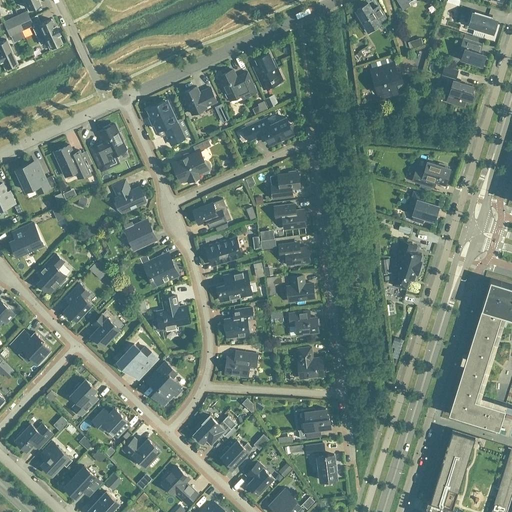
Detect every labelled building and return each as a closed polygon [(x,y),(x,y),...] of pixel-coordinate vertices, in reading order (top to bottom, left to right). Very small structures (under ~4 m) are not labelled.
[(24,0),(28,8),(39,3),(37,0),(24,0)] [(410,5),(407,0),(396,0),(403,10),(410,5)] [(379,21),(385,17),(378,6),(372,10),(368,3),(356,10),(359,15),(357,16),(367,33),(376,28),(375,26),(380,23),(379,21)] [(496,25),(496,19),(491,19),(491,17),(492,17),(492,15),(474,10),(472,17),(472,19),(470,19),(470,25),(475,25),(475,27),(474,26),(473,29),(491,34),(492,32),(494,25),(496,25)] [(18,23),(30,18),(26,11),(15,16),(18,23)] [(18,23),(15,16),(3,22),(6,29),(18,23)] [(33,25),(30,18),(18,23),(21,31),(33,25)] [(34,27),(33,27),(40,43),(46,41),(51,50),(62,45),(57,34),(59,33),(58,31),(56,27),(55,25),(53,26),(53,25),(50,19),(39,24),(34,27)] [(21,31),(18,23),(6,29),(9,36),(21,31)] [(485,53),(480,51),(482,44),(463,38),(461,45),(465,47),(462,59),(481,65),(485,53)] [(6,39),(0,41),(0,59),(1,59),(6,70),(18,65),(13,54),(16,53),(13,45),(9,47),(6,39)] [(358,52),(354,55),(358,61),(362,58),(358,52)] [(283,81),(275,65),(274,65),(272,61),(269,53),(256,59),(259,65),(254,66),(254,67),(264,89),(283,81)] [(391,57),(370,63),(372,69),(393,63),(391,57)] [(405,90),(401,75),(400,71),(397,72),(394,63),(393,63),(372,69),(371,70),(378,92),(380,92),(381,98),(405,90)] [(455,77),(456,71),(444,67),(441,76),(448,78),(449,75),(455,77)] [(257,92),(247,72),(240,75),(241,77),(237,79),(237,77),(236,77),(233,69),(218,76),(226,92),(225,94),(227,98),(229,99),(230,100),(231,99),(233,100),(237,98),(238,96),(242,95),(247,97),(257,92)] [(471,99),(473,92),(471,92),(473,86),(454,80),(447,101),(463,106),(465,98),(471,99)] [(206,106),(217,101),(210,87),(203,91),(203,92),(200,93),(197,86),(182,93),(192,114),(206,107),(206,106)] [(273,94),(265,99),(269,108),(278,104),(273,94)] [(184,138),(176,120),(167,100),(148,109),(157,129),(163,127),(166,134),(171,144),(184,138)] [(263,100),(258,103),(258,105),(261,111),(267,108),(263,100)] [(222,103),(214,106),(217,113),(225,109),(222,103)] [(245,127),(243,128),(249,140),(265,133),(270,144),(293,133),(293,132),(295,131),(292,124),(289,126),(285,117),(269,124),(266,117),(259,121),(257,117),(244,123),(245,127)] [(103,140),(91,146),(91,147),(90,147),(101,171),(112,166),(114,164),(115,160),(115,158),(113,154),(126,148),(122,140),(124,140),(120,132),(119,132),(115,124),(111,126),(109,124),(103,127),(103,129),(99,131),(103,140)] [(210,168),(210,166),(209,164),(207,162),(205,162),(200,151),(211,146),(208,139),(193,146),(195,152),(190,154),(189,154),(188,154),(187,154),(186,154),(185,154),(184,155),(183,156),(182,157),(182,158),(172,162),(181,181),(187,178),(189,181),(199,177),(197,174),(201,172),(203,173),(206,173),(208,172),(209,170),(210,168)] [(90,172),(80,150),(74,153),(70,145),(54,152),(65,175),(74,171),(77,178),(90,172)] [(445,183),(450,168),(447,167),(447,165),(439,163),(438,164),(428,161),(425,170),(417,168),(413,181),(420,183),(431,186),(433,187),(435,180),(445,183)] [(49,187),(38,163),(32,166),(31,162),(16,169),(19,176),(17,177),(21,185),(23,184),(26,190),(35,186),(38,193),(49,187)] [(278,175),(270,176),(271,184),(273,198),(292,196),(292,195),(291,195),(290,190),(291,188),(300,187),(298,172),(296,172),(296,170),(288,171),(289,173),(278,175)] [(145,201),(138,187),(130,191),(125,180),(113,185),(117,195),(118,196),(116,197),(123,211),(145,201)] [(420,183),(419,188),(430,191),(431,186),(420,183)] [(10,191),(7,193),(1,196),(6,206),(15,202),(10,191)] [(103,199),(105,193),(97,191),(95,197),(103,199)] [(434,220),(438,205),(423,200),(425,195),(414,191),(409,207),(415,209),(413,213),(414,214),(412,219),(422,222),(423,219),(431,221),(432,219),(434,220)] [(80,196),(76,205),(83,208),(87,198),(80,196)] [(221,209),(225,207),(222,199),(194,210),(199,223),(206,220),(209,227),(226,220),(221,209)] [(305,226),(303,214),(303,209),(295,210),(294,203),(275,206),(276,220),(284,219),(285,228),(305,226)] [(59,207),(53,210),(57,220),(64,216),(59,207)] [(156,239),(147,219),(133,225),(131,221),(124,224),(126,229),(125,229),(134,249),(156,239)] [(37,246),(31,232),(36,230),(33,222),(13,231),(13,232),(15,231),(18,237),(11,241),(17,255),(37,246)] [(398,231),(409,234),(411,228),(400,224),(398,231)] [(241,256),(235,237),(207,245),(212,265),(241,256)] [(260,241),(261,249),(275,247),(274,239),(260,241)] [(421,254),(415,252),(417,245),(400,239),(396,252),(399,254),(397,260),(419,267),(421,260),(420,260),(421,254)] [(299,248),(298,242),(279,244),(280,256),(286,256),(287,265),(289,264),(291,266),(294,265),(295,264),(309,262),(307,246),(299,248)] [(178,274),(171,259),(168,253),(167,254),(166,253),(168,253),(144,263),(147,270),(149,270),(151,275),(150,275),(151,278),(153,278),(155,284),(154,285),(178,274)] [(38,272),(41,275),(43,277),(38,282),(50,293),(59,283),(60,285),(66,279),(64,277),(66,276),(57,268),(63,261),(55,254),(38,272)] [(387,258),(380,259),(382,274),(389,273),(387,258)] [(414,279),(416,273),(417,273),(419,267),(397,260),(399,261),(395,273),(396,273),(393,284),(406,288),(409,277),(414,279)] [(248,294),(246,283),(249,282),(246,271),(225,275),(225,276),(227,284),(218,286),(221,300),(248,294)] [(314,298),(312,283),(303,284),(302,281),(304,281),(303,275),(291,277),(292,285),(287,286),(289,301),(314,298)] [(511,285),(491,279),(461,375),(449,413),(495,428),(501,408),(476,400),(502,314),(511,316),(511,285)] [(79,283),(66,298),(71,303),(64,310),(70,315),(71,314),(77,320),(91,304),(85,298),(89,293),(79,283)] [(385,290),(385,301),(396,301),(396,289),(385,290)] [(187,312),(185,306),(186,306),(185,306),(177,307),(176,303),(177,303),(176,296),(176,295),(162,298),(163,298),(164,305),(164,306),(165,306),(166,309),(157,311),(157,312),(158,312),(159,318),(159,319),(162,318),(163,326),(163,327),(167,326),(167,328),(167,329),(176,327),(175,327),(175,325),(187,322),(186,322),(185,314),(187,313),(187,312)] [(14,313),(0,299),(0,322),(3,319),(6,322),(14,313)] [(145,302),(135,307),(139,313),(147,311),(145,302)] [(249,335),(247,319),(253,318),(251,307),(233,310),(234,318),(233,318),(232,319),(230,319),(229,319),(228,318),(225,319),(225,323),(223,324),(224,330),(226,330),(227,337),(238,335),(238,336),(249,335)] [(119,329),(112,321),(115,318),(107,310),(96,321),(93,324),(97,328),(91,335),(97,341),(98,340),(103,346),(113,336),(115,338),(120,333),(117,330),(119,329)] [(319,324),(318,318),(316,318),(316,317),(310,317),(309,310),(289,313),(290,325),(294,324),(296,324),(298,335),(306,334),(306,331),(318,330),(317,324),(319,324)] [(50,349),(44,343),(40,339),(41,338),(35,332),(31,336),(24,330),(11,344),(18,351),(22,347),(33,357),(32,358),(39,365),(47,356),(45,354),(50,349)] [(142,375),(157,358),(145,346),(141,351),(134,344),(132,345),(129,344),(125,349),(127,351),(118,360),(128,370),(132,366),(142,375)] [(324,375),(321,357),(312,359),(311,346),(298,348),(299,360),(298,360),(299,368),(298,370),(298,374),(300,376),(300,378),(302,377),(304,379),(308,378),(309,376),(324,375)] [(255,367),(257,353),(237,350),(236,351),(238,351),(238,356),(236,358),(228,356),(225,373),(247,376),(248,366),(255,367)] [(3,360),(0,362),(0,373),(1,375),(2,373),(8,379),(15,371),(3,360)] [(181,386),(172,378),(170,375),(171,374),(168,371),(171,367),(165,361),(147,380),(153,386),(154,385),(157,388),(152,393),(164,404),(173,394),(176,396),(182,389),(180,387),(181,386)] [(97,399),(92,394),(96,390),(85,379),(81,384),(79,382),(74,388),(76,389),(71,394),(78,401),(73,406),(82,414),(97,399)] [(104,408),(93,420),(103,430),(112,438),(117,432),(118,433),(129,421),(115,407),(109,413),(104,408)] [(303,409),(295,410),(299,438),(307,437),(320,435),(319,429),(322,428),(330,427),(329,417),(327,417),(325,408),(314,410),(314,408),(303,409)] [(196,435),(195,436),(200,441),(201,440),(203,441),(207,438),(211,442),(221,432),(225,436),(236,423),(227,415),(219,424),(210,415),(203,422),(204,423),(194,433),(196,435)] [(39,448),(52,433),(42,424),(37,429),(31,423),(23,431),(22,430),(16,436),(17,438),(15,439),(27,450),(36,440),(41,444),(38,447),(39,448)] [(506,511),(511,495),(511,447),(491,511),(451,511),(475,436),(467,434),(465,433),(452,429),(430,500),(427,499),(426,502),(423,511),(506,511)] [(127,431),(123,436),(126,439),(131,435),(127,431)] [(263,434),(254,444),(259,449),(268,439),(263,434)] [(146,466),(160,450),(148,438),(142,445),(134,438),(123,449),(131,457),(134,454),(146,466)] [(229,448),(227,445),(222,451),(225,453),(221,457),(226,462),(226,463),(232,469),(252,447),(247,443),(244,446),(237,440),(229,448)] [(69,457),(58,446),(58,447),(52,442),(41,454),(46,459),(42,464),(52,474),(69,457)] [(337,478),(334,454),(324,455),(323,451),(324,451),(323,443),(306,445),(307,453),(318,452),(318,456),(317,456),(321,480),(337,478)] [(109,456),(115,450),(110,446),(105,452),(109,456)] [(106,456),(98,450),(92,456),(99,463),(106,456)] [(258,493),(273,477),(263,468),(264,468),(258,462),(246,474),(252,479),(248,484),(258,493)] [(286,463),(281,467),(288,473),(292,469),(286,463)] [(101,482),(84,465),(65,486),(76,496),(85,488),(90,493),(89,494),(89,495),(101,482)] [(186,482),(190,478),(177,466),(169,474),(168,472),(162,478),(163,479),(161,482),(174,494),(176,493),(187,504),(198,493),(186,482)] [(110,488),(120,478),(114,473),(105,483),(110,488)] [(143,475),(136,483),(142,489),(150,481),(143,475)] [(294,511),(300,506),(295,501),(297,499),(285,488),(270,504),(277,511),(294,511)] [(92,511),(109,511),(119,503),(106,491),(89,509),(92,511)] [(307,509),(314,501),(309,496),(302,504),(307,509)] [(225,511),(221,508),(217,504),(215,506),(210,502),(200,511),(225,511)]
